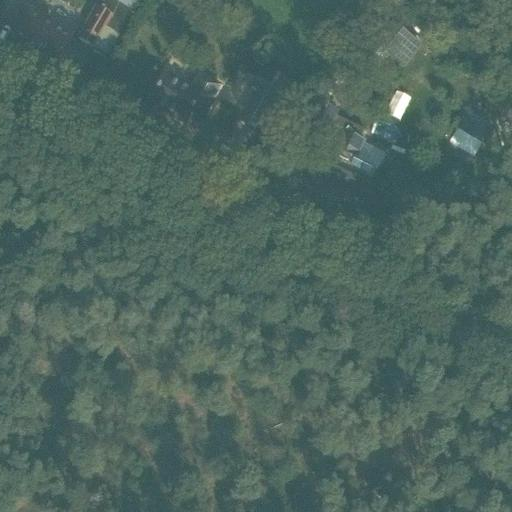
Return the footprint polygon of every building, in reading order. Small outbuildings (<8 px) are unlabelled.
[(105,0),(100,10),(96,8),(78,39),(95,49),(106,30),(119,37),(132,13),(109,0),(105,0)] [(37,51),(36,52),(56,63),(67,44),(73,34),(27,8),(10,37),(30,48),(31,47),(37,51)] [(371,38),(348,66),(371,85),(393,58),(395,60),(403,51),(384,35),(377,43),(371,38)] [(278,109),(290,88),(287,86),(289,82),(267,69),(265,73),(262,71),(249,93),(253,95),(249,102),(271,115),(275,107),(278,109)] [(205,120),(215,102),(224,87),(217,82),(207,77),(198,92),(166,74),(149,104),(186,125),(193,113),(205,120)] [(334,151),(319,181),(362,203),(371,185),(372,186),(380,171),(357,160),(366,143),(362,141),(365,135),(334,122),(339,113),(318,103),(303,133),(336,150),(335,151),(334,151)] [(466,115),(460,130),(483,138),(488,123),(466,115)] [(458,127),(445,148),(469,164),(482,143),(458,127)]
